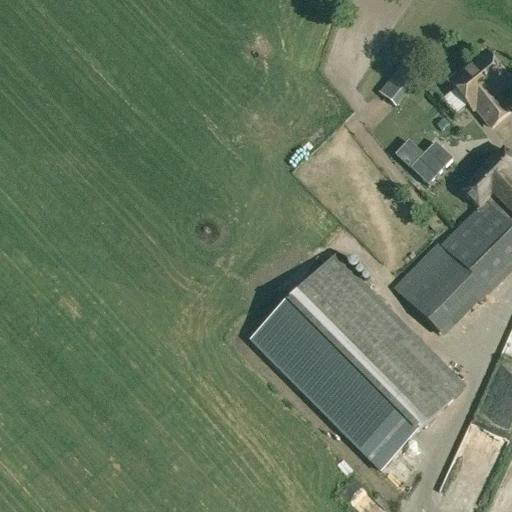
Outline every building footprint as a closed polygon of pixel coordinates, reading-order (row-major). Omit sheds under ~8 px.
[(450,84),(456,91),(473,112),(476,110),(492,129),(511,114),(495,94),(509,83),(486,54),(450,84)] [(379,96),(397,108),(417,83),(399,70),(387,85),(379,96)] [(441,143),(456,127),(424,98),(408,114),(441,143)] [(395,156),(411,171),(428,188),(453,161),(435,145),(419,163),(403,148),(395,156)] [(511,158),(504,150),(463,194),(479,209),(487,201),(511,226),(511,158)] [(479,209),(396,293),(439,335),(511,259),(511,226),(487,201),(479,209)] [(335,259),(298,296),(251,342),(381,474),(466,391),(335,259)]
